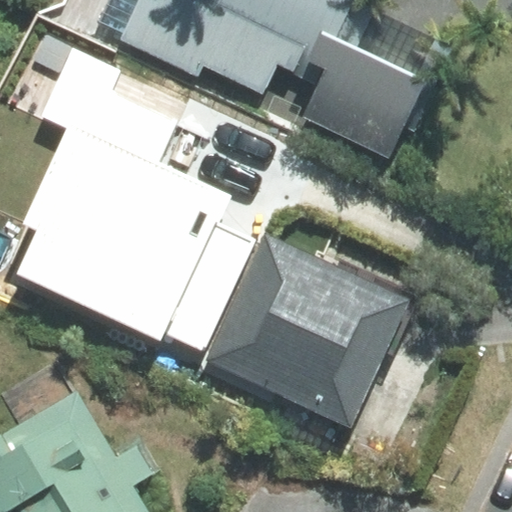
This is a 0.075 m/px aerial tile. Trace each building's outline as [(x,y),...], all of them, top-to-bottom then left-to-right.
[(362,0),(140,0),(120,40),(201,80),(207,69),(266,98),(282,67),(322,87),(304,123),(392,167),(430,90),(340,45),(362,0)] [(171,96),(116,69),(92,119),(147,146),(171,96)] [(233,220),(86,150),(27,273),(174,342),(233,220)] [(412,305),(269,237),(210,361),(353,428),(412,305)] [(80,393),(0,438),(0,511),(16,511),(21,510),(21,511),(149,511),(136,490),(158,478),(140,446),(118,458),(80,393)]
